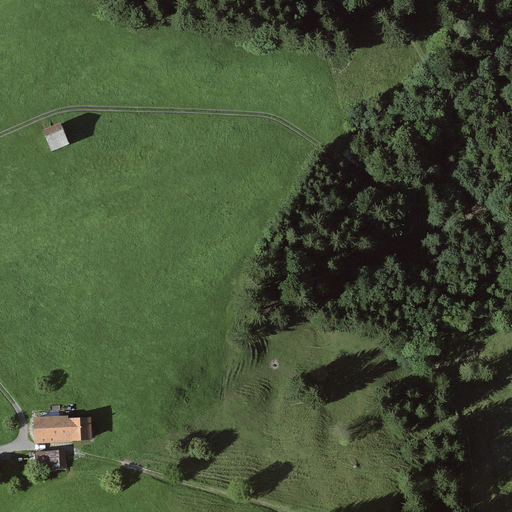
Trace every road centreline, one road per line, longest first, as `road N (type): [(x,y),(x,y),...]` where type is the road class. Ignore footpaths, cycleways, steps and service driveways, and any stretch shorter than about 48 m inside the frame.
road 1 (track): [(374,176),(268,115),(77,108),(0,137)]
road 2 (track): [(294,511),(69,445),(18,446)]
